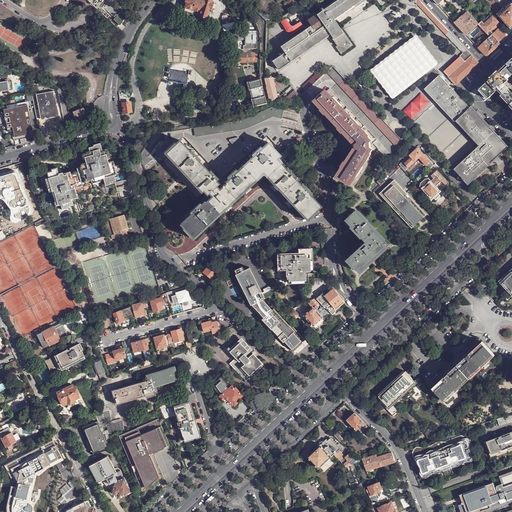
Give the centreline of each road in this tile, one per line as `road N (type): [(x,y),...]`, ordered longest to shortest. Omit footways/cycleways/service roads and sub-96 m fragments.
road 1 (residential): [(329,219),(305,103),(331,84),(395,152)]
road 2 (residential): [(45,24),(93,24),(93,41),(37,53),(35,60),(50,71),(88,74),(95,100),(106,106)]
road 3 (residential): [(103,511),(1,319)]
road 4 (residential): [(511,175),(362,312)]
road 5 (residential): [(170,266),(329,219)]
road 6 (residential): [(170,266),(115,124)]
road 7 (residential): [(345,394),(403,458),(425,511)]
road 8 (secondary): [(223,476),(318,387)]
